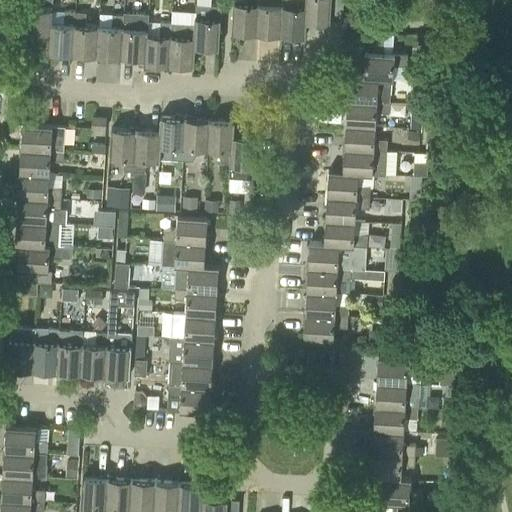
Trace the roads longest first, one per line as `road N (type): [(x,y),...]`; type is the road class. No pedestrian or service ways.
road 1 (residential): [(255,360),(355,365),(350,489),(248,484),(248,456)]
road 2 (residential): [(0,86),(290,102)]
road 3 (residential): [(248,456),(132,450),(83,404),(0,400)]
road 4 (residential): [(255,360),(261,267),(291,182),(290,102)]
